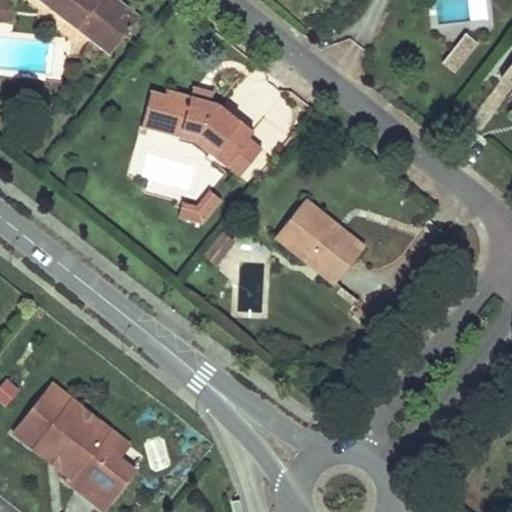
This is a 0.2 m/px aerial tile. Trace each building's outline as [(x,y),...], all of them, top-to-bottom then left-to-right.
[(37,0),(89,42),(101,27),(116,39),(135,17),(114,0),(37,0)] [(116,39),(101,27),(89,42),(104,55),(116,39)] [(461,33),(442,67),(457,75),(476,42),(461,33)] [(511,61),(499,78),(511,88),(511,61)] [(208,92),(188,86),(186,96),(205,101),(208,92)] [(160,95),(146,91),(139,118),(191,132),(189,140),(224,167),(245,138),(250,132),(212,103),(205,101),(186,96),(162,90),(160,95)] [(191,132),(139,118),(136,127),(189,140),(191,132)] [(257,148),(245,138),(224,167),(235,177),(257,148)] [(216,201),(205,192),(193,207),(198,224),(216,201)] [(361,246),(304,199),(273,239),(332,287),(361,246)] [(193,207),(178,204),(175,218),(198,224),(193,207)] [(218,232),(202,259),(218,268),(234,241),(218,232)] [(0,402),(5,408),(21,391),(8,378),(0,386),(0,402)] [(54,381),(16,429),(37,445),(41,440),(62,457),(58,462),(73,473),(68,479),(105,508),(131,474),(105,456),(111,447),(116,451),(126,438),(110,425),(104,433),(67,404),(74,397),(54,381)] [(74,397),(67,404),(104,433),(110,425),(74,397)] [(41,440),(37,445),(58,462),(62,457),(41,440)] [(105,456),(131,474),(137,467),(116,451),(111,447),(105,456)]
